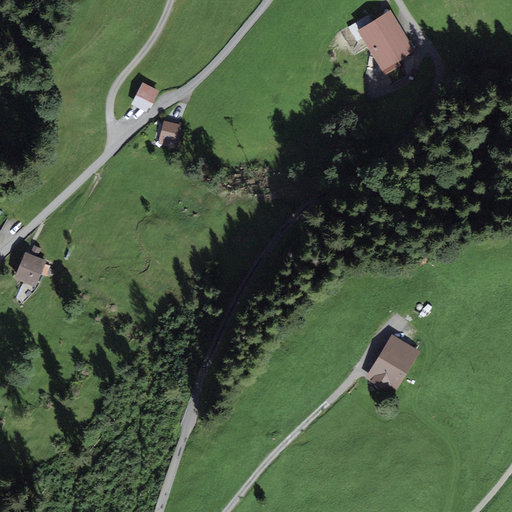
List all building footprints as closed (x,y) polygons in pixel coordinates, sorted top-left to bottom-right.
[(392,15),(361,33),(384,72),(415,54),(392,15)] [(160,92),(145,84),(134,105),(149,112),(160,92)] [(182,128),(166,124),(163,137),(178,141),(182,128)] [(44,261),(28,254),(17,276),(34,284),(44,261)] [(416,356),(393,342),(371,378),(394,392),(416,356)]
